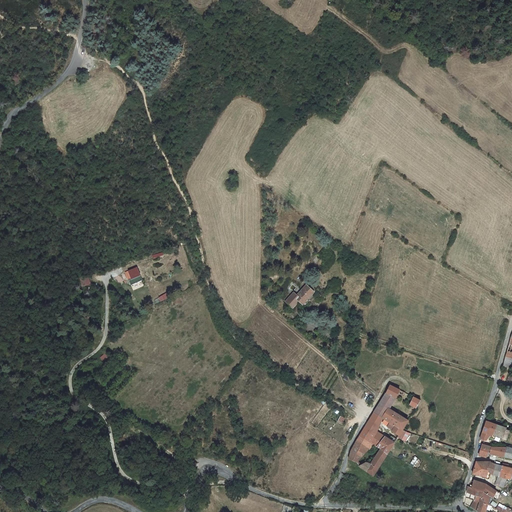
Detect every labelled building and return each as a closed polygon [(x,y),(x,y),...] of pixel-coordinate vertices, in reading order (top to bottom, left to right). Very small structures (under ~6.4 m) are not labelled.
[(137,268),(125,273),(128,280),(140,275),(137,268)] [(89,277),(81,279),(83,286),(91,284),(89,277)] [(296,291),(292,295),(300,302),(303,298),(307,301),(317,289),(309,283),(299,294),(296,291)] [(296,307),(300,302),(292,295),(289,298),(296,307)] [(404,395),(405,392),(390,385),(386,393),(396,398),(399,394),(404,395)] [(379,405),(374,412),(383,418),(389,408),(396,398),(386,393),(379,405)] [(421,400),(414,397),(410,404),(417,407),(421,400)] [(409,420),(389,408),(383,418),(390,422),(396,426),(403,430),(409,420)] [(374,412),(367,424),(377,431),(383,418),(374,412)] [(508,438),(511,430),(508,429),(509,427),(489,420),(483,438),(484,439),(486,439),(488,439),(493,433),(508,438)] [(366,426),(360,436),(368,441),(375,445),(377,446),(381,449),(387,454),(395,442),(377,431),(367,424),(366,426)] [(400,434),(403,430),(396,426),(394,429),(393,429),(400,434)] [(374,447),(375,445),(368,441),(360,436),(356,442),(370,449),(371,446),(374,447)] [(363,453),(370,449),(356,442),(351,450),(349,459),(356,461),(357,462),(363,453)] [(493,450),(494,446),(485,443),(481,454),(489,456),(491,449),(493,450)] [(493,450),(492,452),(501,454),(506,455),(508,446),(494,446),(493,450)] [(382,462),(387,454),(381,449),(376,457),(382,462)] [(374,475),(382,462),(376,457),(371,463),(366,462),(359,465),(360,466),(374,475)] [(495,474),(499,475),(501,475),(505,465),(504,465),(497,463),(493,461),(493,460),(479,461),(475,473),(478,473),(489,476),(491,471),(495,474)] [(502,475),(506,477),(511,477),(511,467),(509,466),(510,464),(505,463),(505,465),(501,475),(502,475)] [(475,484),(474,486),(474,487),(485,491),(486,491),(488,483),(476,480),(475,484)] [(498,490),(488,483),(486,491),(492,496),(495,498),(495,497),(498,498),(499,495),(497,494),(498,490)] [(477,499),(483,501),(489,503),(492,496),(486,491),(485,491),(474,487),(471,486),(470,491),(476,494),(475,496),(478,497),(477,499)] [(483,511),(487,511),(490,504),(489,503),(483,501),(477,499),(473,507),(483,511)] [(511,509),(500,502),(495,509),(500,511),(510,511),(511,509)]
